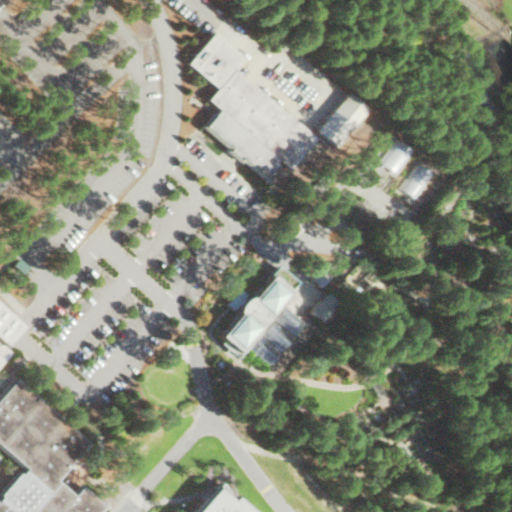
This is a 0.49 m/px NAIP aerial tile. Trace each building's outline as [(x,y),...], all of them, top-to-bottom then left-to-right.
[(316,136),(234,70),(244,57),(212,31),(187,63),(216,87),(207,99),(218,108),(202,129),(264,178),(279,160),(290,168),(316,136)] [(316,132),(337,147),(366,106),(345,91),(316,132)] [(289,293),(270,276),(219,335),(238,351),(289,293)] [(248,294),(239,287),(226,304),(235,311),(248,294)] [(321,321),(338,302),(326,292),(309,310),(321,321)] [(281,351),(303,320),(281,304),(269,321),(268,321),(248,348),(270,364),(280,350),(281,351)] [(0,360),(7,352),(0,346),(17,326),(0,311),(0,360)] [(0,511),(98,511),(103,506),(80,487),(74,494),(57,481),(88,443),(13,380),(0,395),(0,446),(24,466),(0,495),(0,511)] [(249,511),(219,485),(195,511),(249,511)]
